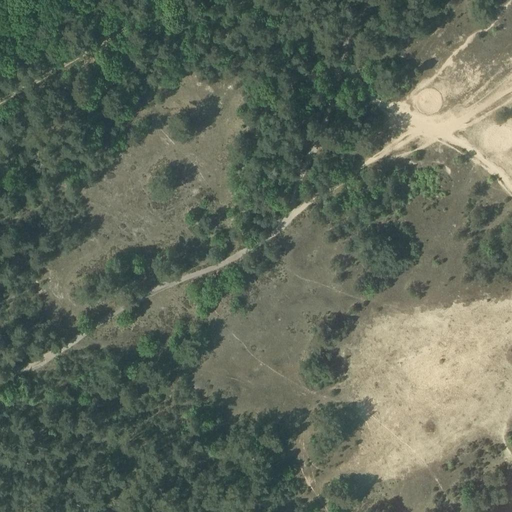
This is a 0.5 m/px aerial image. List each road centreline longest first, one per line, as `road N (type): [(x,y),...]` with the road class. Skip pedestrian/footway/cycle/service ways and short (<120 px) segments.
road 1 (track): [(287,222),(0,383)]
road 2 (track): [(511,93),(367,167),(287,222)]
road 3 (track): [(287,222),(344,45),(371,0)]
road 4 (track): [(0,104),(179,0)]
